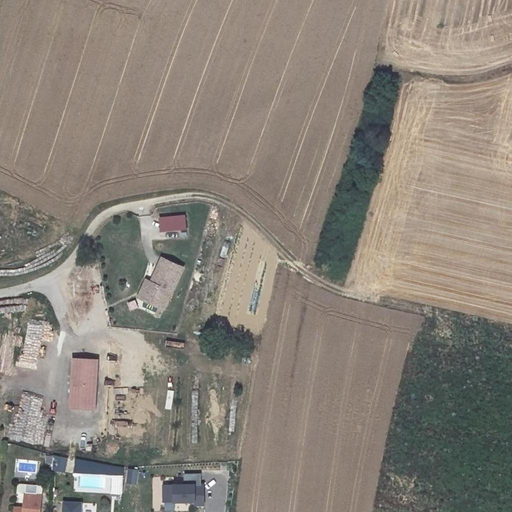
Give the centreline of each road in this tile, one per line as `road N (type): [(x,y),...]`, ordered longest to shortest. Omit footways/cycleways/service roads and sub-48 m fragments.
road 1 (track): [(168,197),(217,200),(239,211),(304,277),(408,305)]
road 2 (residential): [(0,293),(66,265),(112,209),(168,197)]
